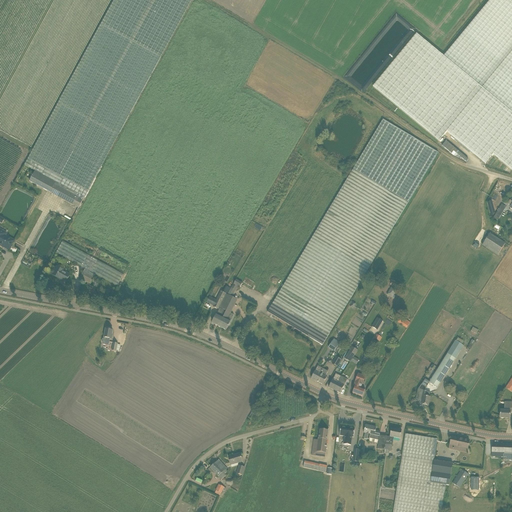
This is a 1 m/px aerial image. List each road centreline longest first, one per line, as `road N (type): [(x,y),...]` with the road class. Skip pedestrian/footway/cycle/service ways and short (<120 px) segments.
road 1 (secondary): [(324,394),(190,329),(0,290)]
road 2 (unclassified): [(157,511),(196,454),(225,437),(311,417),(324,394)]
road 3 (secondary): [(511,436),(324,394)]
road 4 (track): [(339,78),(466,164)]
